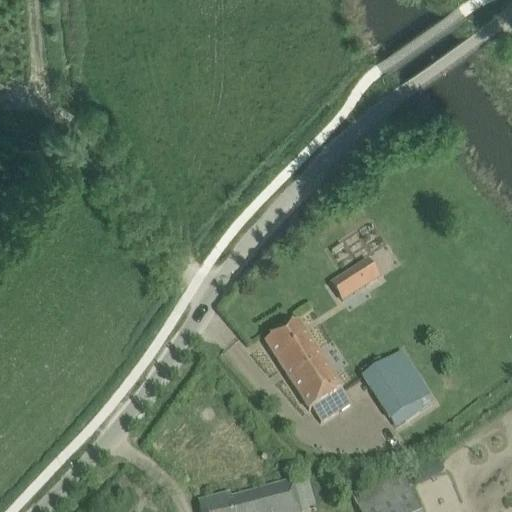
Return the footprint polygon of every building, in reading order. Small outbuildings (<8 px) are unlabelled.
[(378,280),(367,263),(331,286),(336,293),(359,278),(365,288),(378,280)] [(264,345),(275,361),(309,413),(311,411),(321,427),(351,407),(341,392),(297,324),(264,345)] [(402,354),(362,380),(395,430),(434,405),(402,354)] [(415,511),(408,494),(402,478),(352,499),(357,511),(415,511)] [(299,511),(293,487),(292,483),(232,500),(230,495),(198,504),(199,511),(299,511)]
